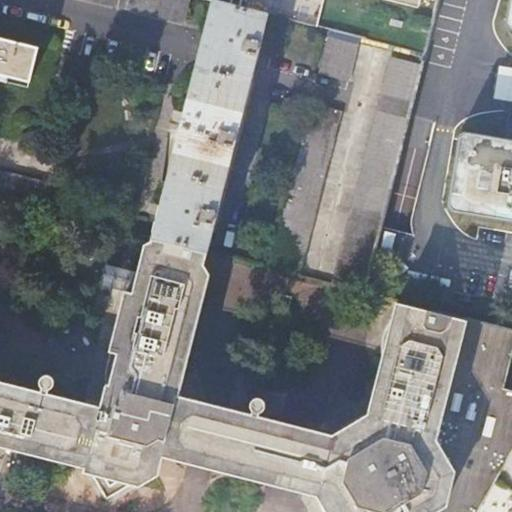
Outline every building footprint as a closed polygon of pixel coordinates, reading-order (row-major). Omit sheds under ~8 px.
[(81,0),(185,25),(191,0),(81,0)] [(200,0),(201,0),(213,3),(263,15),(265,16),(317,28),(323,0),(200,0)] [(511,30),(511,140),(469,132),(465,132),(462,133),(460,134),(458,136),(457,139),(446,200),(446,204),(446,207),(447,209),(448,211),(452,212),(511,222),(511,0),(510,16),(508,22),(508,26),(509,28),(511,30)] [(197,67),(152,239),(204,253),(248,80),(254,58),(265,16),(263,15),(213,3),(204,39),(197,67)] [(403,27),(404,22),(393,19),(392,24),(403,27)] [(347,83),(357,46),(328,38),(318,76),(347,83)] [(0,75),(29,83),(37,49),(0,39),(0,75)] [(332,285),(363,294),(422,65),(392,57),(332,285)] [(311,105),(268,269),(299,277),(340,113),(311,105)] [(0,169),(0,199),(46,212),(54,183),(0,169)] [(511,361),(511,332),(397,302),(394,313),(391,317),(387,324),(383,333),(382,342),(381,351),(383,359),(369,413),(365,416),(367,420),(361,425),(349,422),(347,433),(340,437),(337,433),(332,436),(177,397),(208,274),(201,266),(204,253),(152,239),(152,241),(146,246),(134,294),(126,292),(112,350),(120,352),(118,360),(123,361),(122,365),(124,366),(125,368),(125,370),(124,373),(122,374),(119,375),(118,380),(112,378),(111,386),(107,385),(102,408),(0,382),(0,444),(87,466),(86,471),(91,472),(100,487),(120,492),(134,484),(154,488),(163,455),(318,494),(321,499),(325,496),(334,511),(478,511),(511,454),(511,391),(505,390),(511,361)] [(119,365),(122,365),(123,361),(118,360),(120,352),(112,350),(107,370),(106,377),(107,383),(107,385),(111,386),(112,378),(118,380),(119,375),(118,374),(116,372),(115,370),(116,368),(117,366),(119,365)] [(124,366),(122,365),(119,365),(117,366),(116,368),(115,370),(116,372),(118,374),(119,375),(122,374),(124,373),(125,370),(125,368),(124,366)] [(120,492),(100,487),(107,500),(120,492)]
